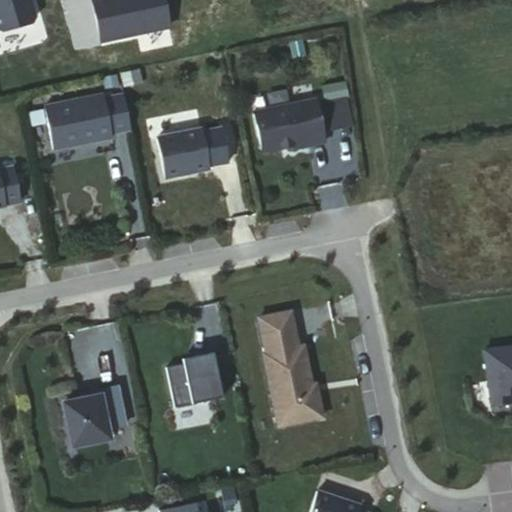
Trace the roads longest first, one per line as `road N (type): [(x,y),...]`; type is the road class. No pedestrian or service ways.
road 1 (residential): [(511,509),(425,501),(396,460),(346,230)]
road 2 (residential): [(0,292),(346,230)]
